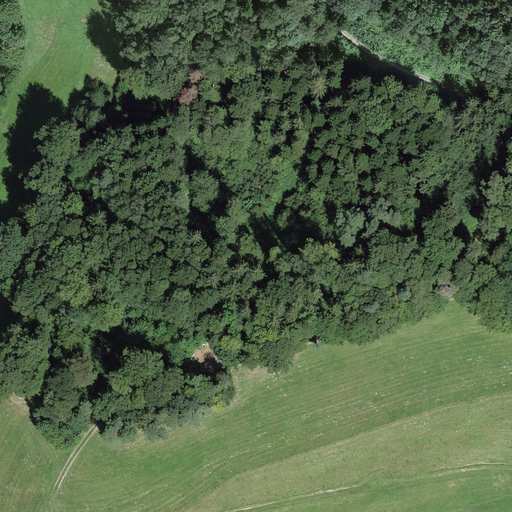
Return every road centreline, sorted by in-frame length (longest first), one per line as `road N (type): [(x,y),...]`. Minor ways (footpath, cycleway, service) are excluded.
road 1 (track): [(511,387),(421,408),(147,501),(83,508),(55,489),(88,434),(116,412),(230,364),(462,293),(502,256),(511,228)]
road 2 (track): [(511,472),(247,511)]
road 3 (track): [(316,0),(326,18),(375,56),(511,121)]
